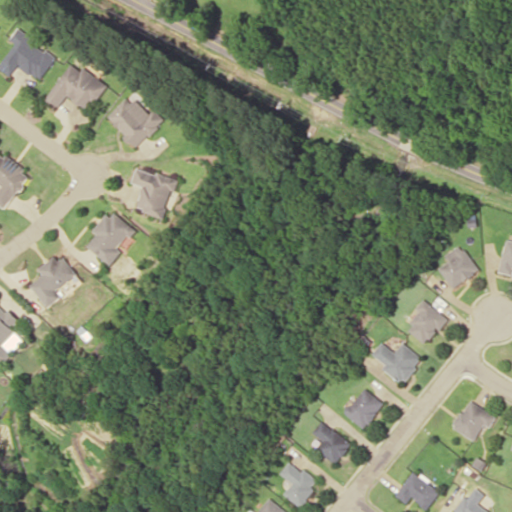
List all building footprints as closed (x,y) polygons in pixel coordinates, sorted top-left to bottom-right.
[(57,57),(33,41),(35,38),(18,26),(10,39),(15,42),(0,64),(0,67),(11,75),(18,65),(42,80),(57,57)] [(109,83),(84,66),(82,69),(71,62),(47,97),(60,106),(69,94),(91,109),(109,83)] [(149,114),(130,94),(107,116),(137,147),(166,119),(156,108),(149,114)] [(0,203),(7,208),(32,174),(0,150),(0,203)] [(178,179),(137,166),(133,181),(144,185),(137,208),(166,217),(178,179)] [(88,245),(113,265),(125,250),(121,247),(137,228),(113,208),(95,231),(98,233),(88,245)] [(511,273),(511,239),(503,239),(502,273),(511,273)] [(446,254),(450,260),(440,268),(454,288),(480,269),(461,243),(446,254)] [(40,267),(45,274),(32,283),(49,307),(65,295),(59,288),(77,275),(61,252),(40,267)] [(417,308),(420,310),(407,329),(428,344),(448,315),(424,298),(417,308)] [(0,305),(0,361),(2,363),(26,340),(13,327),(20,320),(3,303),(0,305)] [(373,353),(386,363),(383,368),(404,383),(423,356),(402,342),(396,351),(382,341),(373,353)] [(367,427),(385,400),(363,386),(346,413),(367,427)] [(483,424),(490,427),(497,414),(468,399),(453,427),(475,439),(483,424)] [(314,431),(324,440),(317,449),(336,464),(353,443),(324,419),(314,431)] [(281,472),(293,482),(285,492),(301,505),(320,482),(291,459),(281,472)] [(412,497),(427,509),(441,490),(414,470),(396,494),(408,503),(412,497)] [(456,511),(491,511),(479,503),(486,493),(474,485),(455,511),(456,511)] [(289,511),(271,496),(257,511),(256,511),(252,508),(249,511),(289,511)]
